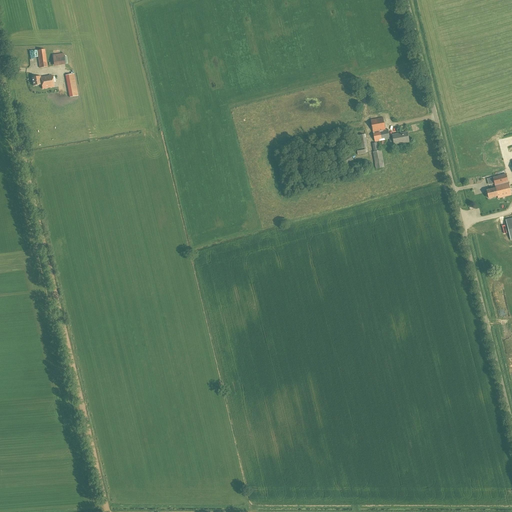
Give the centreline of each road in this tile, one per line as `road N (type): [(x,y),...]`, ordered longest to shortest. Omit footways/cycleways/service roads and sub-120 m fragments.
road 1 (track): [(5,84),(108,511)]
road 2 (unclassified): [(511,424),(406,0)]
